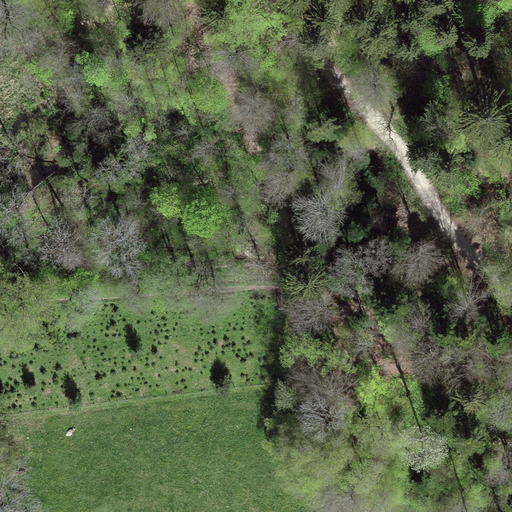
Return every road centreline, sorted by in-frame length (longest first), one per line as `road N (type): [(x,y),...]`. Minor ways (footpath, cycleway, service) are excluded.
road 1 (track): [(260,0),(391,140),(459,250),(511,295)]
road 2 (track): [(187,0),(274,174),(292,285)]
